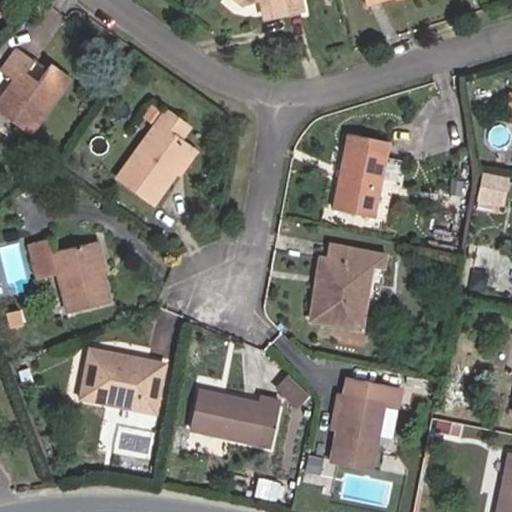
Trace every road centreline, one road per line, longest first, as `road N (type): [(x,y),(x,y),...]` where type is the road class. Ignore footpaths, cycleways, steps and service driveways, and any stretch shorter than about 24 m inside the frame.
road 1 (residential): [(511,36),(280,102)]
road 2 (residential): [(280,102),(244,297)]
road 3 (residential): [(280,102),(122,0)]
